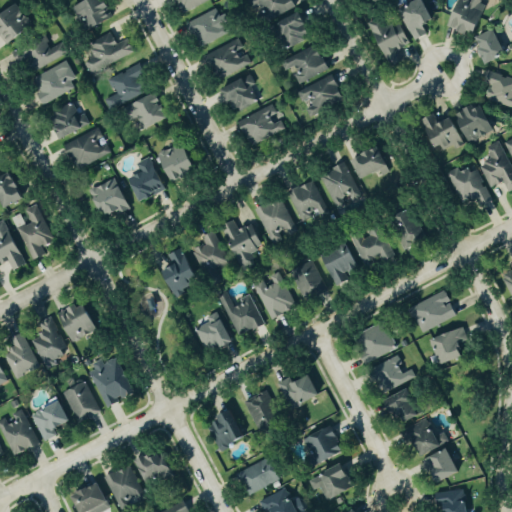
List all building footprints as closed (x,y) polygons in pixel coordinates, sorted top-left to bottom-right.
[(88,0),(75,6),(85,31),(114,19),(105,0),(88,0)] [(176,0),(184,14),(210,0),(176,0)] [(297,7),(293,0),(250,0),(262,24),(297,7)] [(417,40),(430,34),(426,25),(436,20),(425,0),(418,0),(402,8),(417,40)] [(477,35),(488,0),(487,0),(459,0),(451,26),(477,35)] [(0,32),(9,44),(34,26),(18,4),(0,16),(0,32)] [(236,30),(228,13),(222,16),(218,8),(189,22),(201,47),(236,30)] [(312,36),(302,12),(277,23),(288,47),(312,36)] [(413,44),(402,20),(387,26),(383,17),(371,22),(392,67),(406,61),(401,49),(413,44)] [(509,53),(495,28),(477,39),(490,63),(509,53)] [(130,38),(119,43),(114,33),(86,45),(93,60),(86,63),(91,73),(136,52),(130,38)] [(64,42),(52,48),(48,38),(26,48),(36,70),(70,54),(64,42)] [(247,51),(240,38),(209,54),(221,79),(253,63),(247,50),(247,51)] [(286,70),(295,67),(301,82),(330,71),(320,45),(283,59),(286,70)] [(45,104),(77,89),(72,80),(77,78),(69,61),(33,77),(45,104)] [(152,91),(141,65),(111,77),(118,94),(109,97),(113,107),(152,91)] [(511,106),(511,77),(490,71),(486,83),(492,85),(488,97),(510,104),(509,105),(511,106)] [(258,101),(252,89),(258,86),(252,74),(223,89),(236,113),(258,101)] [(298,90),(304,105),(307,104),(311,116),(346,102),(335,76),(298,90)] [(170,118),(158,93),(124,108),(130,121),(140,117),(146,129),(170,118)] [(62,138),(92,125),(87,113),(81,115),(75,102),(52,111),(62,138)] [(241,120),(253,145),(287,129),(282,118),(281,118),(275,104),(241,120)] [(495,131),(485,105),(477,108),(476,106),(458,113),(469,141),(495,131)] [(425,119),(437,150),(463,140),(455,118),(440,123),(437,115),(425,119)] [(113,152),(100,127),(66,145),(79,170),(113,152)] [(176,146),(160,154),(174,182),(189,175),(187,170),(196,166),(182,137),(174,141),(176,146)] [(511,191),(511,162),(501,140),(488,146),(494,159),(482,164),(493,187),(506,181),(511,192),(511,191)] [(391,172),(382,147),(354,158),(362,179),(382,171),(383,175),(391,172)] [(168,190),(152,156),(139,163),(143,172),(131,178),(142,202),(168,190)] [(362,194),(347,162),(322,175),(338,208),(347,204),(346,202),(362,194)] [(494,200),(477,166),(463,173),(460,167),(448,172),(464,205),(478,198),(481,206),(494,200)] [(26,199),(13,172),(0,177),(0,195),(6,208),(26,199)] [(130,209),(120,179),(94,187),(104,217),(130,209)] [(290,191),(303,221),(319,214),(323,221),(332,217),(315,180),(290,191)] [(257,210),(274,243),(284,237),(298,230),(282,197),(257,210)] [(47,254),(44,247),(56,241),(39,203),(27,209),(33,222),(20,228),(35,260),(47,254)] [(407,248),(428,238),(414,208),(393,217),(407,248)] [(0,264),(11,260),(15,270),(26,266),(8,219),(0,222),(0,264)] [(253,253),(265,248),(254,223),(241,229),(236,220),(224,225),(244,270),(258,263),(253,253)] [(368,266),(383,259),(385,262),(397,255),(382,226),(369,232),(370,234),(355,242),(368,266)] [(204,237),(207,245),(194,251),(206,274),(231,262),(216,231),(204,237)] [(352,280),(349,274),(360,269),(348,245),(324,256),(339,286),(352,280)] [(169,255),(175,267),(166,271),(178,297),(187,293),(185,288),(199,282),(185,248),(169,255)] [(328,290),(314,260),(293,271),(308,300),(328,290)] [(268,287),(265,280),(256,285),(273,319),(298,307),(281,272),(272,276),(275,284),(268,287)] [(235,304),(228,290),(220,294),(240,336),(266,324),(253,296),(235,304)] [(459,316),(452,302),(453,302),(447,290),(413,308),(425,333),(459,316)] [(74,342),(99,331),(86,303),(62,314),(74,342)] [(211,322),(197,329),(209,352),(234,340),(220,311),(209,317),(211,322)] [(41,323),(46,333),(34,340),(49,370),(60,364),(57,359),(70,352),(52,317),(41,323)] [(358,334),(368,362),(398,351),(387,323),(358,334)] [(441,365),(466,358),(462,344),(470,341),(466,329),(434,338),(441,365)] [(13,338),(16,347),(6,351),(17,378),(41,369),(26,333),(13,338)] [(91,372),(108,407),(135,393),(118,357),(105,363),(103,359),(94,364),(97,369),(91,372)] [(374,367),(385,392),(418,378),(414,369),(406,373),(399,357),(374,367)] [(0,385),(9,382),(0,360),(0,385)] [(322,396),(312,375),(295,384),(292,377),(280,383),(293,410),(322,396)] [(78,423),(101,415),(90,382),(67,390),(78,423)] [(403,425),(425,414),(412,388),(389,400),(403,425)] [(247,402),(261,431),(283,421),(270,391),(247,402)] [(41,443),(23,409),(13,414),(17,421),(10,424),(7,418),(0,421),(0,425),(16,456),(41,443)] [(245,441),(235,410),(219,416),(221,422),(211,425),(219,449),(245,441)] [(410,426),(420,456),(451,444),(447,432),(436,436),(430,419),(410,426)] [(306,438),(316,465),(345,453),(334,427),(306,438)] [(461,474),(451,449),(426,459),(436,484),(461,474)] [(149,484),(174,472),(164,450),(138,462),(149,484)] [(248,493),(281,482),(273,459),(240,470),(248,493)] [(147,498),(131,465),(107,477),(122,509),(147,498)] [(322,487),(328,500),(355,489),(345,465),(310,479),(315,490),(322,487)] [(74,496),(81,511),(104,511),(112,508),(100,483),(74,496)] [(307,511),(302,497),(293,500),(289,489),(261,499),(266,511),(273,511),(274,511),(307,511)] [(469,511),(466,489),(437,493),(439,505),(445,504),(446,511),(469,511)] [(190,511),(186,502),(162,511),(190,511)]
